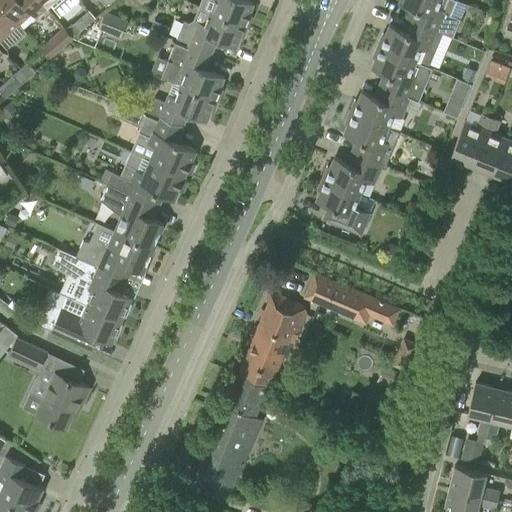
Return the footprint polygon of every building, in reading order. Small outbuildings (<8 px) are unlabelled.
[(0,0),(19,21),(32,10),(36,15),(46,6),(40,0),(0,0)] [(0,0),(0,45),(4,50),(6,48),(27,30),(19,21),(0,0)] [(40,0),(46,6),(50,3),(60,15),(77,0),(40,0)] [(213,0),(209,11),(247,26),(251,14),(249,13),(253,2),(247,0),(213,0)] [(413,20),(442,32),(452,36),(459,18),(450,14),(455,0),(399,0),(399,1),(417,9),(413,20)] [(99,27),(121,35),(127,18),(105,10),(99,27)] [(183,20),(176,39),(210,53),(211,51),(216,39),(235,47),(240,36),(243,37),(247,26),(209,11),(204,23),(198,21),(194,24),(183,20)] [(382,32),(377,44),(415,60),(415,61),(427,66),(428,63),(429,63),(442,32),(413,20),(408,31),(389,24),(385,34),(382,32)] [(72,22),(65,28),(73,37),(80,31),(72,22)] [(73,37),(65,28),(64,26),(41,46),(50,57),(73,37)] [(496,38),(489,41),(492,49),(499,46),(496,38)] [(150,72),(173,82),(173,81),(218,99),(222,88),(219,87),(224,76),(205,68),(210,56),(210,53),(176,39),(167,60),(156,55),(150,72)] [(390,75),(385,86),(409,96),(418,76),(410,72),(415,61),(415,60),(377,44),(372,56),(375,58),(371,67),(390,75)] [(490,57),(485,69),(506,78),(511,66),(490,57)] [(27,62),(20,68),(28,77),(35,71),(27,62)] [(466,66),(461,79),(471,83),(476,70),(466,66)] [(28,77),(20,68),(0,84),(0,92),(4,97),(20,83),(28,77)] [(148,111),(147,113),(181,127),(187,113),(206,120),(211,109),(213,110),(218,99),(173,81),(173,82),(168,94),(168,95),(165,101),(154,96),(148,111)] [(354,99),(350,110),(387,126),(393,114),(400,117),(404,108),(416,113),(421,101),(409,96),(385,86),(380,98),(361,90),(357,100),(354,99)] [(155,145),(149,159),(184,174),(186,171),(190,172),(195,162),(191,160),(195,149),(175,140),(181,127),(147,113),(142,111),(120,102),(115,115),(141,127),(138,131),(150,137),(148,142),(155,145)] [(10,103),(0,109),(7,119),(17,113),(10,103)] [(357,152),(381,162),(385,164),(394,143),(382,138),(387,126),(350,110),(344,122),(347,124),(343,134),(362,141),(357,152)] [(450,155),(470,163),(490,115),(482,111),(476,125),(464,120),(450,155)] [(470,163),(491,171),(505,136),(495,132),(500,119),(490,115),(470,163)] [(491,171),(511,180),(511,178),(511,139),(505,136),(491,171)] [(7,143),(0,148),(6,157),(14,152),(7,143)] [(327,165),(322,176),(360,192),(365,180),(373,183),(381,162),(357,152),(352,164),(334,156),(330,166),(327,165)] [(149,201),(158,205),(163,195),(173,199),(178,189),(182,190),(187,180),(183,178),(184,174),(149,159),(144,171),(136,168),(131,179),(111,170),(106,183),(107,184),(107,183),(138,197),(138,196),(149,201)] [(360,192),(322,176),(317,189),(320,190),(316,200),(334,208),(329,220),(361,233),(370,211),(355,205),(360,192)] [(158,205),(149,201),(138,196),(138,197),(107,183),(107,184),(100,199),(121,216),(115,230),(153,246),(163,223),(153,218),(158,205)] [(8,212),(4,221),(14,225),(17,216),(8,212)] [(142,270),(153,246),(115,230),(109,244),(82,240),(75,256),(84,260),(84,259),(116,274),(125,278),(131,265),(142,270)] [(131,295),(120,290),(125,278),(116,274),(84,259),(84,260),(75,256),(58,248),(52,262),(88,286),(87,288),(92,291),(87,303),(121,318),(131,295)] [(365,321),(375,297),(315,272),(305,296),(328,305),(331,297),(345,302),(341,311),(365,321)] [(111,342),(121,318),(87,303),(50,287),(34,323),(91,349),(97,336),(111,342)] [(238,372),(269,385),(282,355),(287,357),(306,312),(303,304),(287,297),(269,289),(265,298),(269,299),(265,309),(261,307),(259,312),(263,314),(238,372)] [(6,324),(0,331),(0,338),(8,345),(17,334),(6,324)] [(8,354),(40,368),(47,351),(16,337),(8,354)] [(394,363),(407,368),(417,343),(404,338),(394,363)] [(386,366),(378,384),(391,389),(399,372),(386,366)] [(48,419),(66,427),(74,412),(77,413),(83,401),(89,387),(71,379),(54,371),(35,413),(48,419)] [(269,385),(238,372),(193,479),(229,494),(262,418),(256,415),(269,385)] [(477,433),(485,435),(497,387),(475,381),(467,413),(481,416),(477,433)] [(295,387),(291,395),(303,400),(307,392),(295,387)] [(511,390),(497,387),(485,435),(494,437),(499,420),(511,423),(511,390)] [(467,438),(462,458),(472,460),(478,462),(483,442),(467,438)] [(0,477),(4,480),(0,488),(0,498),(30,511),(35,511),(40,501),(37,500),(43,487),(20,476),(25,464),(5,455),(0,467),(0,477)] [(454,465),(449,487),(497,499),(499,490),(482,486),(486,472),(474,469),(454,465)] [(449,487),(443,509),(454,511),(475,511),(478,503),(495,507),(497,499),(449,487)] [(306,511),(311,503),(288,492),(278,511),(306,511)] [(30,511),(0,498),(0,511),(30,511)]
